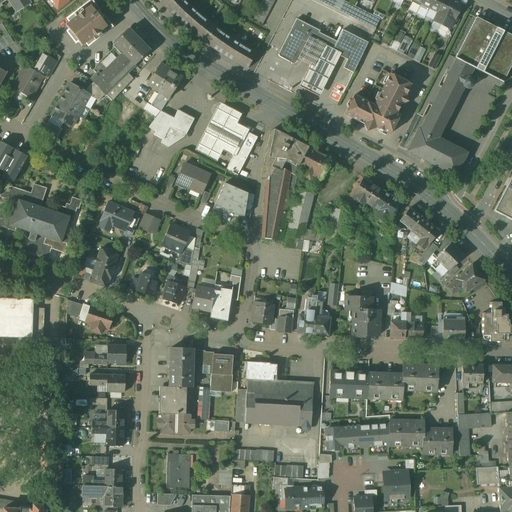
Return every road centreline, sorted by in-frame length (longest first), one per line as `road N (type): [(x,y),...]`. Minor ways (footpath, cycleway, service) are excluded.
road 1 (residential): [(251,244),(91,172),(0,120)]
road 2 (residential): [(239,337),(511,357)]
road 3 (secondary): [(279,105),(369,154),(450,212)]
road 4 (residential): [(139,511),(142,312)]
road 5 (secondary): [(131,0),(183,50),(279,105)]
road 6 (residential): [(0,263),(142,312)]
road 7 (residential): [(251,244),(257,173),(279,105)]
road 8 (residential): [(511,94),(450,212)]
